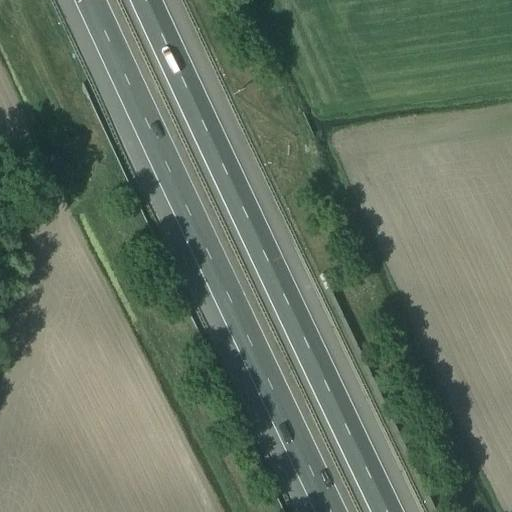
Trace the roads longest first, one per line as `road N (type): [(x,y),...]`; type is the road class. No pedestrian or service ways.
road 1 (motorway): [(385,511),(143,0)]
road 2 (motorway): [(87,0),(328,511)]
